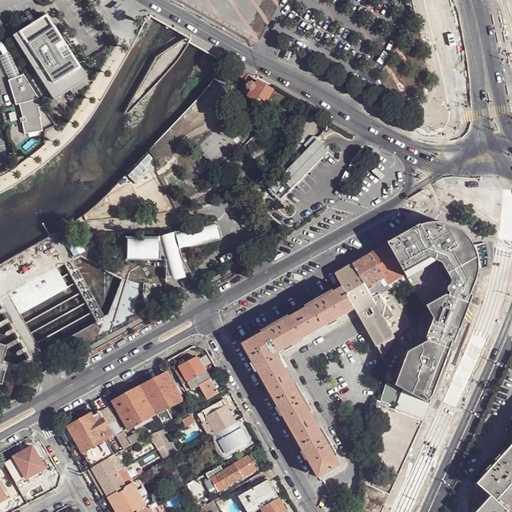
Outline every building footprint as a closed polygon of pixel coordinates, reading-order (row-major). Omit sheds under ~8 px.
[(45,14),(12,35),(53,100),(86,79),(70,54),(61,39),(45,14)] [(61,39),(70,54),(73,52),(64,37),(61,39)] [(265,101),(271,90),(255,81),(250,78),(250,77),(247,75),(243,81),(245,83),(244,86),(244,89),(243,92),(246,94),(247,94),(249,90),(264,101),(265,101)] [(25,76),(10,81),(19,106),(22,105),(27,118),(29,117),(30,121),(27,123),(31,134),(48,128),(43,115),(44,114),(41,105),(42,105),(25,76)] [(260,107),(264,101),(249,90),(247,94),(246,94),(245,97),(260,107)] [(252,113),(245,123),(255,130),(262,121),(252,113)] [(326,151),(314,140),(280,176),(291,187),(326,151)] [(278,201),(291,187),(280,176),(266,190),(278,201)] [(396,340),(383,359),(393,384),(429,403),(431,398),(436,384),(432,383),(439,364),(443,365),(476,275),(477,265),(475,256),(474,251),(472,246),(468,241),(464,235),(461,233),(455,229),(450,226),(444,224),(437,223),(431,223),(424,224),(408,234),(408,235),(407,236),(405,236),(403,238),(401,239),(404,243),(399,246),(396,242),(396,241),(388,245),(402,269),(404,273),(406,276),(408,280),(410,283),(416,295),(424,310),(428,317),(411,327),(402,332),(396,340)] [(124,237),(123,260),(160,261),(159,280),(166,278),(166,282),(185,277),(177,262),(175,253),(217,241),(212,225),(158,240),(124,237)] [(156,237),(174,233),(172,227),(155,231),(156,237)] [(388,245),(371,255),(385,279),(400,271),(402,269),(388,245)] [(371,255),(353,264),(367,288),(385,279),(371,255)] [(351,266),(336,274),(343,287),(356,309),(358,314),(376,304),(367,288),(353,264),(351,266)] [(400,271),(385,279),(388,285),(403,277),(400,271)] [(69,274),(68,273),(14,303),(15,304),(69,274)] [(385,279),(367,288),(376,304),(396,340),(402,332),(411,327),(407,319),(399,304),(388,285),(385,279)] [(74,285),(74,283),(20,313),(20,315),(74,285)] [(406,284),(405,284),(412,297),(416,295),(410,283),(406,284)] [(311,335),(356,309),(343,287),(325,298),(316,303),(298,313),(311,335)] [(80,294),(79,293),(25,323),(26,324),(80,294)] [(412,297),(399,304),(407,319),(424,310),(416,295),(412,297)] [(85,304),(85,303),(30,333),(31,334),(85,304)] [(376,304),(358,314),(381,353),(383,359),(396,340),(376,304)] [(424,310),(407,319),(411,327),(428,317),(424,310)] [(91,314),(90,312),(36,342),(36,344),(91,314)] [(268,389),(290,376),(280,357),(278,354),(279,353),(311,335),(298,313),(280,323),(272,328),(242,344),(268,389)] [(178,367),(191,390),(200,385),(207,398),(218,392),(199,358),(196,357),(178,367)] [(443,365),(439,364),(432,383),(436,384),(443,365)] [(167,372),(141,386),(157,414),(166,409),(183,401),(167,372)] [(290,376),(268,389),(293,433),(316,420),(305,403),(301,394),(290,376)] [(395,409),(424,419),(429,403),(393,384),(386,382),(382,400),(397,404),(395,409)] [(141,386),(113,402),(129,430),(157,414),(141,386)] [(223,400),(203,411),(216,433),(219,432),(235,422),(223,400)] [(92,414),(68,427),(91,468),(109,458),(115,455),(110,446),(112,444),(109,439),(113,436),(122,451),(132,446),(126,435),(117,420),(110,407),(100,413),(103,419),(97,422),(94,416),(92,414)] [(166,409),(157,414),(165,427),(173,422),(166,409)] [(100,413),(94,416),(97,422),(103,419),(100,413)] [(189,414),(178,420),(182,428),(193,421),(189,414)] [(216,433),(207,419),(201,423),(209,437),(216,433)] [(316,420),(293,433),(319,478),(321,476),(341,465),(331,447),(326,438),(316,420)] [(235,422),(219,432),(222,437),(216,441),(227,459),(233,456),(231,454),(239,449),(240,451),(249,446),(235,422)] [(164,428),(156,432),(172,458),(180,454),(164,428)] [(144,439),(139,431),(133,435),(132,432),(126,435),(132,446),(144,439)] [(156,432),(149,436),(157,450),(165,446),(156,432)] [(216,433),(213,435),(216,441),(222,437),(219,432),(216,433)] [(165,446),(157,450),(165,463),(172,459),(172,458),(165,446)] [(511,447),(479,484),(492,497),(497,502),(511,485),(511,447)] [(23,480),(30,477),(30,478),(34,479),(42,474),(44,471),(43,470),(45,469),(34,450),(24,455),(23,452),(4,462),(16,484),(23,480)] [(258,468),(251,454),(229,467),(226,463),(214,470),(216,474),(224,488),(258,468)] [(109,458),(91,468),(99,483),(117,473),(109,458)] [(117,473),(99,483),(107,497),(125,486),(130,483),(134,481),(128,471),(126,472),(124,469),(123,469),(117,473)] [(214,470),(206,474),(208,478),(209,478),(216,474),(214,470)] [(263,471),(250,479),(252,484),(266,476),(263,471)] [(216,474),(209,478),(217,492),(224,488),(216,474)] [(279,498),(268,479),(266,476),(252,484),(254,487),(239,496),(245,507),(248,506),(251,511),(253,511),(255,511),(261,507),(279,498)] [(194,481),(187,485),(201,508),(207,505),(194,481)] [(96,484),(104,498),(107,497),(99,483),(96,484)] [(125,486),(107,497),(116,510),(116,511),(134,511),(144,507),(130,483),(125,486)] [(509,511),(497,502),(492,497),(478,511),(509,511)] [(286,511),(279,498),(261,507),(263,511),(286,511)] [(201,508),(195,511),(209,511),(211,511),(217,508),(213,501),(207,505),(201,508)]
